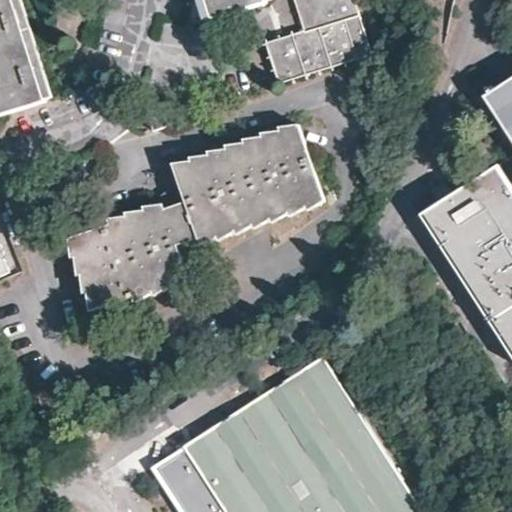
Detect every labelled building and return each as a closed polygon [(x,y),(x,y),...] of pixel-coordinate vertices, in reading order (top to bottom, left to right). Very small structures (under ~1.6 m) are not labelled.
[(0,0),(0,115),(46,102),(13,0),(0,0)] [(266,5),(264,0),(205,0),(212,21),(266,5)] [(370,55),(352,0),(292,0),(303,33),(266,45),(278,85),(370,55)] [(511,78),(484,97),(511,139),(511,78)] [(172,123),(166,102),(140,111),(148,131),(172,123)] [(179,249),(323,203),(302,134),(176,174),(185,203),(112,227),(111,224),(74,236),(98,310),(136,297),(135,296),(188,278),(179,249)] [(511,182),(501,166),(455,196),(442,205),(424,216),(511,351),(511,182)] [(455,196),(445,183),(432,191),(442,205),(455,196)] [(423,511),(323,358),(183,447),(185,448),(153,468),(181,511),(423,511)]
